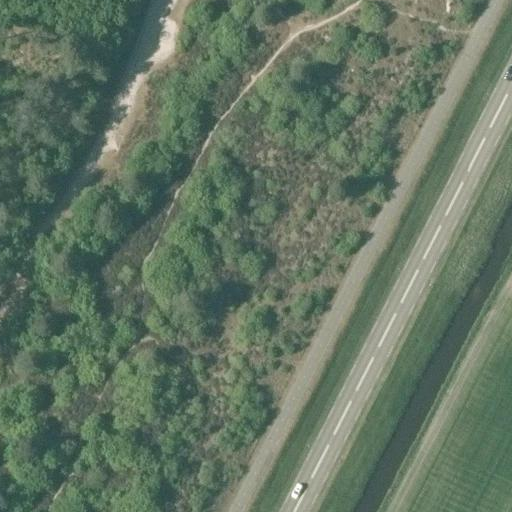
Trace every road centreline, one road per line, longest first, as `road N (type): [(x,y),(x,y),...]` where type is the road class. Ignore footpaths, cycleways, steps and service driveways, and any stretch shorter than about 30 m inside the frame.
road 1 (secondary): [(294,511),(511,88)]
road 2 (track): [(388,511),(511,278)]
